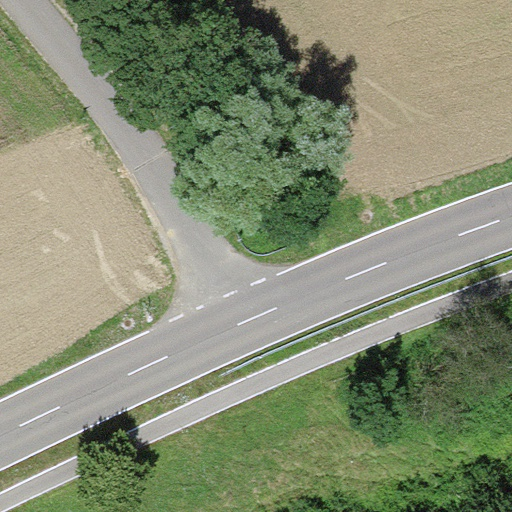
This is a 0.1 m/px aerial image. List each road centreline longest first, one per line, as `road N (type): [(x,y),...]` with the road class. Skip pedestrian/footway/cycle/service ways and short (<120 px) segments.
road 1 (unclassified): [(21,0),(105,93),(181,204),(238,324)]
road 2 (secondary): [(511,219),(238,324)]
road 3 (secondary): [(238,324),(0,440)]
